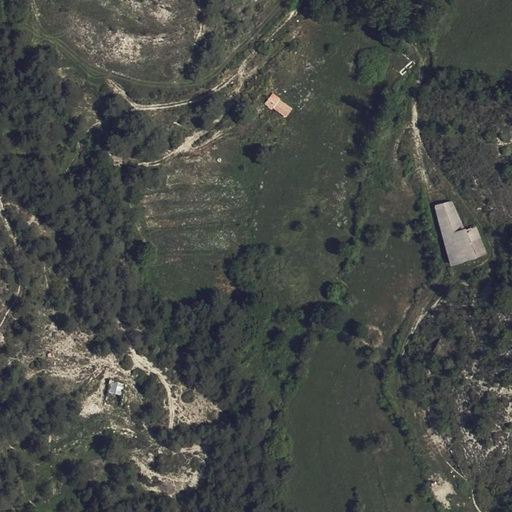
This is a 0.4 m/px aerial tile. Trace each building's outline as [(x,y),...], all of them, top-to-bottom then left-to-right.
[(273,93),(265,104),(272,110),(274,108),(286,117),(292,109),(280,100),(281,99),(273,93)] [(459,232),(453,202),(437,206),(449,264),(465,261),(459,232)] [(480,228),(459,232),(465,261),(486,257),(480,228)] [(105,405),(115,405),(117,381),(108,379),(105,405)] [(125,381),(117,381),(115,405),(122,406),(125,381)]
